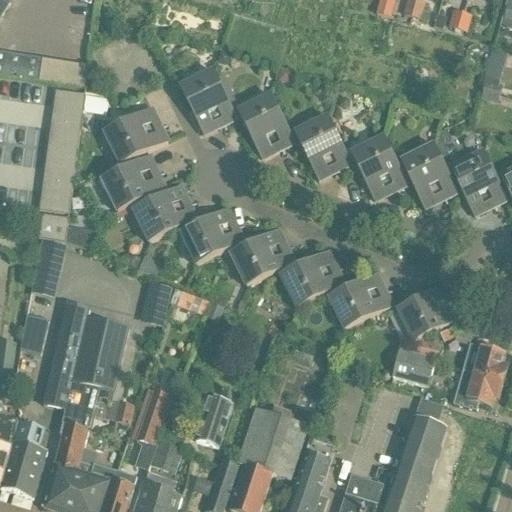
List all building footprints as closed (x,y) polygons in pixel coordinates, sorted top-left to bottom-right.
[(0,0),(0,22),(13,0),(0,0)] [(381,0),(377,17),(391,21),(396,0),(381,0)] [(404,17),(412,19),(416,4),(408,2),(404,17)] [(416,4),(412,19),(421,22),(425,7),(416,4)] [(450,30),(459,32),(463,17),(454,14),(450,30)] [(463,17),(459,32),(467,34),(471,19),(463,17)] [(0,77),(37,84),(40,61),(0,54),(0,77)] [(37,84),(86,92),(90,68),(85,68),(40,61),(37,84)] [(180,90),(204,138),(237,122),(214,74),(180,90)] [(487,84),(485,93),(500,97),(502,89),(487,84)] [(85,95),(54,91),(39,211),(69,215),(85,95)] [(500,97),(485,93),(482,101),(498,105),(500,97)] [(239,115),(262,162),(295,146),(272,98),(239,115)] [(168,145),(152,112),(105,135),(121,168),(168,145)] [(295,136),(319,183),(352,167),(328,120),(295,136)] [(351,157),(375,204),(408,188),(385,140),(351,157)] [(401,164),(425,212),(458,195),(435,148),(401,164)] [(451,172),(474,219),(508,203),(484,155),(451,172)] [(166,192),(150,159),(102,182),(119,216),(166,192)] [(511,174),(501,180),(511,202),(511,174)] [(197,223),(181,189),(133,213),(150,246),(197,223)] [(245,245),(228,212),(181,235),(197,269),(245,245)] [(67,232),(68,231),(69,221),(43,217),(39,242),(66,246),(66,245),(67,232)] [(67,232),(66,246),(88,255),(99,238),(67,232)] [(295,267),(279,233),(231,257),(247,290),(295,267)] [(66,251),(44,245),(31,297),(54,303),(66,251)] [(345,288),(329,255),(281,278),(298,311),(345,288)] [(393,310),(377,277),(329,300),(346,334),(393,310)] [(141,327),(164,332),(173,293),(150,288),(141,327)] [(398,312),(414,346),(462,322),(445,289),(398,312)] [(209,305),(175,292),(170,306),(204,319),(209,305)] [(219,325),(222,317),(224,312),(224,310),(210,305),(210,306),(205,320),(219,325)] [(43,511),(80,511),(91,477),(94,469),(82,464),(89,434),(91,435),(94,420),(108,423),(113,404),(130,331),(87,321),(89,312),(67,307),(44,408),(66,413),(63,427),(60,437),(62,438),(43,511)] [(21,355),(41,358),(49,323),(27,319),(21,355)] [(456,340),(452,331),(441,337),(444,345),(456,340)] [(416,357),(437,363),(441,349),(420,343),(416,357)] [(0,376),(12,378),(17,347),(0,344),(0,376)] [(463,373),(475,376),(504,384),(509,368),(503,367),(506,357),(482,351),(470,347),(463,373)] [(425,389),(429,390),(437,363),(416,357),(400,353),(393,380),(425,389)] [(504,384),(475,376),(463,373),(453,407),(476,414),(478,406),(491,410),(494,400),(499,402),(504,384)] [(146,482),(151,469),(159,445),(160,445),(165,427),(163,427),(172,401),(148,393),(132,442),(138,445),(137,446),(142,450),(133,478),(146,482)] [(211,401),(197,444),(218,451),(232,408),(211,401)] [(420,511),(447,433),(437,430),(444,409),(421,402),(414,422),(391,491),(385,510),(381,509),(380,511),(420,511)] [(130,429),(135,409),(113,404),(108,423),(130,429)] [(257,413),(239,467),(245,469),(230,511),(261,511),(273,478),(292,484),(309,430),(289,424),(292,416),(275,410),(272,418),(257,413)] [(0,492),(1,492),(15,444),(14,444),(19,423),(0,420),(0,492)] [(34,503),(35,503),(48,454),(39,451),(40,447),(44,433),(20,426),(18,435),(15,445),(15,444),(1,492),(34,503)] [(188,438),(169,430),(163,445),(181,452),(188,438)] [(311,443),(288,511),(325,511),(329,502),(320,499),(336,451),(311,443)] [(159,445),(151,469),(175,477),(183,453),(181,452),(160,445),(159,445)] [(216,487),(231,492),(239,470),(224,465),(216,487)] [(80,511),(105,511),(114,486),(117,474),(95,467),(95,469),(94,469),(91,477),(80,511)] [(105,511),(128,511),(134,493),(137,481),(117,474),(114,486),(105,511)] [(148,476),(147,489),(138,511),(178,511),(182,501),(174,498),(178,486),(148,476)] [(380,511),(381,509),(378,508),(384,488),(352,478),(341,511),(380,511)] [(194,492),(209,497),(212,486),(197,481),(194,492)] [(224,511),(231,492),(216,487),(215,486),(206,511),(224,511)] [(378,508),(381,509),(385,510),(391,491),(384,488),(378,508)]
